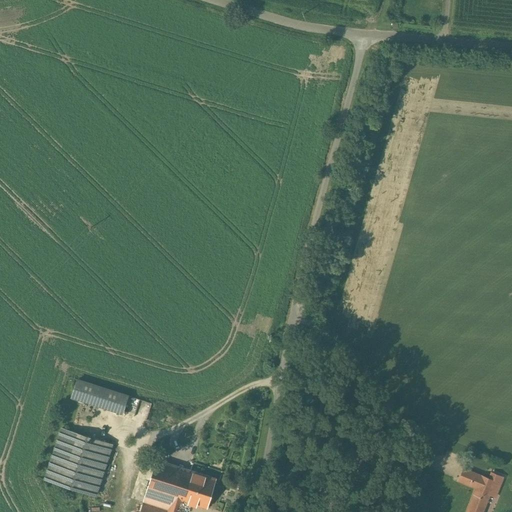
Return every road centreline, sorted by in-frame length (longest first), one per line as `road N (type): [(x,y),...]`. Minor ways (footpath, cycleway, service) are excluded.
road 1 (unclassified): [(258,511),(292,313),(368,35)]
road 2 (unclassified): [(368,35),(211,0)]
road 3 (unclassified): [(511,46),(368,35)]
